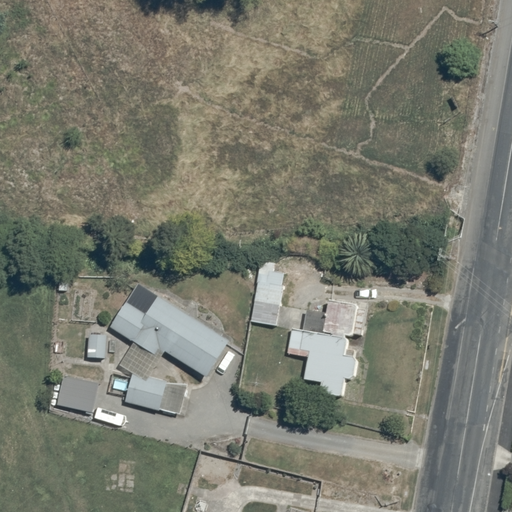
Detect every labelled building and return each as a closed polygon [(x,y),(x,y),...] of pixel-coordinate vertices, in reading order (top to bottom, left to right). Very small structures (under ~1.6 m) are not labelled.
[(285,280),(258,277),(252,320),(279,324),(285,280)] [(233,344),(142,282),(114,324),(157,353),(163,344),(211,376),(233,344)] [(331,299),(326,331),(295,326),(290,354),(310,357),(306,381),(326,384),(324,393),(349,397),(352,377),(360,378),(363,357),(349,355),(353,335),(365,336),(369,309),(364,309),(364,304),(331,299)] [(111,359),(113,331),(87,329),(85,357),(111,359)] [(172,384),(134,373),(126,399),(164,410),(172,384)]
